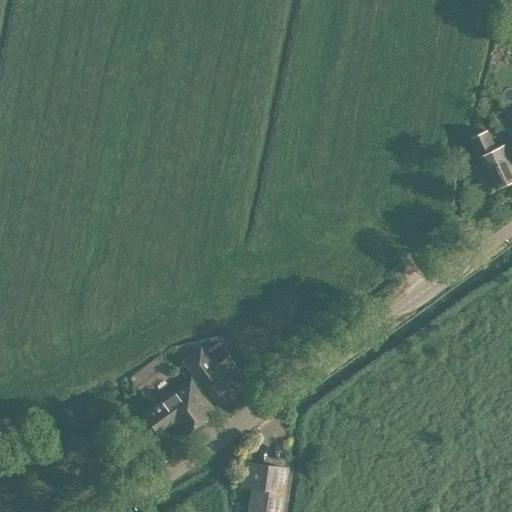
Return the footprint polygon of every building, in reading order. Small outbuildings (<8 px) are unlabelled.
[(511,125),(509,118),(503,121),(509,136),(511,134),(511,125)] [(511,151),(506,138),(497,142),(488,122),(473,129),(482,149),(497,180),(511,173),(511,151)] [(228,348),(218,335),(206,343),(216,357),(228,348)] [(218,365),(200,340),(181,354),(199,379),(218,365)] [(214,405),(189,371),(142,405),(157,425),(169,415),(181,430),(214,405)] [(278,511),(286,461),(247,456),(244,479),(252,480),(247,511),(278,511)]
